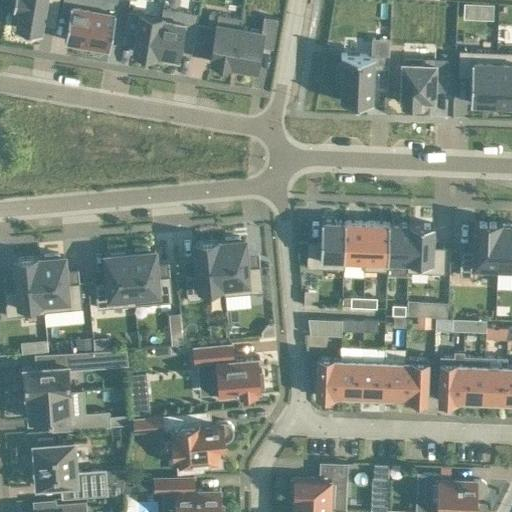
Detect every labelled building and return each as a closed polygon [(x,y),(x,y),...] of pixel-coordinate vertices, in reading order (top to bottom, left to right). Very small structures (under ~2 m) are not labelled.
[(13,0),(13,6),(19,7),(16,26),(41,30),(46,2),(58,4),(58,0),(13,0)] [(62,0),(61,12),(69,13),(64,38),(87,42),(94,0),(62,0)] [(94,0),(87,42),(109,46),(117,0),(94,0)] [(478,3),(478,18),(492,19),(493,4),(478,3)] [(128,8),(124,32),(136,34),(133,50),(156,54),(164,5),(163,5),(161,14),(128,8)] [(164,5),(156,54),(156,53),(158,53),(157,56),(167,58),(167,55),(178,56),(181,41),(192,43),(198,11),(164,5)] [(233,63),(239,25),(241,16),(210,10),(207,23),(216,24),(210,59),(233,63)] [(261,29),(239,25),(233,63),(256,67),(260,44),(272,46),(278,16),(264,14),(261,29)] [(337,60),(336,78),(341,78),(340,98),(371,99),(373,64),(387,64),(388,36),(372,36),(372,52),(342,51),(342,60),(337,60)] [(459,48),(458,74),(471,74),(470,101),(495,102),(497,49),(459,48)] [(511,49),(497,49),(495,102),(499,102),(499,105),(511,105),(511,49)] [(403,54),(401,96),(403,96),(403,101),(420,102),(420,97),(433,97),(434,81),(446,82),(447,56),(403,54)] [(307,239),(306,265),(343,267),(345,219),(321,218),(320,240),(307,239)] [(345,219),(343,267),(344,267),(344,262),(350,262),(364,263),(364,268),(365,268),(367,220),(345,219)] [(367,220),(365,268),(386,268),(388,221),(367,220)] [(460,248),(459,273),(474,274),(474,269),(497,270),(499,221),(474,220),(473,248),(460,248)] [(388,221),(386,268),(387,268),(388,259),(407,260),(407,269),(408,269),(410,221),(409,221),(408,221),(388,221)] [(410,221),(408,269),(445,271),(446,245),(433,244),(434,222),(410,221)] [(499,221),(497,270),(511,270),(511,222),(500,222),(500,221),(499,221)] [(225,239),(220,239),(225,293),(263,289),(260,264),(259,264),(247,265),(246,252),(245,237),(240,237),(240,235),(225,236),(225,239)] [(186,272),(185,272),(187,298),(202,296),(201,291),(224,289),(224,293),(225,293),(220,239),(218,239),(218,238),(195,240),(197,258),(198,271),(186,272)] [(134,250),(130,250),(135,303),(172,299),(170,273),(169,274),(157,275),(156,262),(155,248),(150,248),(149,246),(134,247),(134,250)] [(96,280),(94,280),(97,306),(135,303),(130,250),(105,253),(106,267),(107,279),(96,280)] [(44,255),(39,256),(44,311),(45,311),(45,309),(82,306),(80,280),(79,280),(67,281),(66,269),(64,254),(59,254),(59,251),(44,253),(44,255)] [(5,288),(4,288),(7,314),(44,311),(39,256),(37,256),(37,255),(14,257),(16,275),(17,287),(5,288)] [(422,300),(421,314),(435,315),(448,315),(449,284),(432,284),(432,300),(422,300)] [(351,295),(350,305),(363,305),(364,295),(351,295)] [(364,295),(363,305),(376,306),(377,296),(364,295)] [(392,302),(392,312),(393,312),(405,313),(405,303),(392,302)] [(180,311),(168,312),(170,327),(182,326),(180,311)] [(393,312),(393,324),(405,324),(405,313),(393,312)] [(421,314),(421,323),(435,324),(435,315),(421,314)] [(342,317),(308,316),(310,332),(341,333),(341,328),(342,317)] [(452,316),(451,328),(464,328),(464,316),(452,316)] [(464,316),(464,328),(476,329),(476,317),(464,316)] [(342,317),(341,328),(363,329),(363,318),(342,317)] [(363,318),(363,329),(377,329),(377,318),(363,318)] [(268,321),(261,329),(262,334),(274,333),(273,320),(268,321)] [(498,324),(497,337),(507,337),(507,324),(498,324)] [(92,335),(93,347),(107,345),(106,334),(92,335)] [(92,335),(75,336),(76,348),(93,347),(92,335)] [(47,337),(34,338),(34,349),(47,348),(47,337)] [(231,340),(194,344),(195,360),(197,360),(198,374),(218,373),(220,393),(239,391),(240,393),(256,391),(256,389),(260,389),(260,386),(264,385),(263,372),(258,372),(257,355),(233,358),(231,340)] [(169,344),(153,345),(154,353),(170,352),(169,344)] [(57,363),(24,365),(26,393),(70,389),(68,366),(128,361),(127,347),(56,350),(57,363)] [(438,399),(462,400),(462,397),(461,397),(463,353),(464,353),(464,349),(454,349),(454,355),(440,354),(438,399)] [(461,397),(462,397),(483,398),(484,354),(464,353),(463,353),(461,397)] [(507,355),(484,354),(483,398),(504,399),(506,363),(507,363),(507,355)] [(426,398),(428,356),(404,355),(404,359),(405,359),(404,395),(403,395),(403,397),(426,398)] [(339,393),(340,357),(317,356),(316,394),(340,395),(340,393),(339,393)] [(360,393),(362,358),(340,357),(339,393),(340,393),(360,393)] [(362,358),(360,393),(382,394),(383,358),(362,358)] [(404,359),(384,358),(382,394),(404,395),(405,359),(404,359)] [(142,371),(129,372),(132,398),(145,397),(142,371)] [(70,389),(26,393),(27,406),(28,406),(29,417),(72,414),(70,389)] [(109,408),(77,411),(79,427),(110,424),(109,408)] [(178,455),(179,469),(203,467),(202,460),(221,458),(219,446),(225,445),(225,438),(227,438),(231,435),(233,433),(234,429),(234,426),(233,424),(231,422),(229,420),(227,419),(224,418),(212,419),(212,422),(200,423),(200,420),(187,421),(186,410),(162,412),(164,437),(172,436),(174,455),(178,455)] [(144,414),(134,415),(136,427),(145,426),(144,414)] [(62,496),(107,493),(105,467),(75,469),(73,439),(53,440),(53,436),(37,437),(37,442),(33,442),(35,457),(32,457),(33,469),(36,469),(37,484),(61,482),(62,496)] [(291,478),(290,491),(293,492),(293,495),(294,495),(294,505),(330,507),(346,507),(347,479),(348,460),(320,459),(319,476),(294,475),(294,478),(291,478)] [(374,461),(373,475),(388,476),(389,462),(374,461)] [(419,470),(418,498),(436,498),(435,511),(438,511),(438,510),(450,510),(449,511),(466,511),(476,511),(477,494),(480,494),(484,492),(486,489),(486,483),(484,480),(481,478),(453,476),(454,466),(442,466),(442,471),(419,470)] [(220,503),(219,487),(193,488),(193,474),(154,475),(155,488),(163,488),(163,500),(176,500),(176,511),(223,511),(224,503),(220,503)] [(125,476),(123,489),(134,488),(134,475),(125,476)] [(86,511),(86,498),(57,500),(56,500),(56,511),(54,511),(55,511),(45,511),(86,511)]
